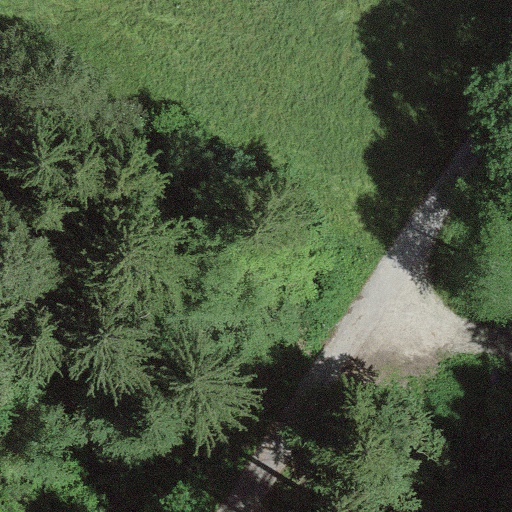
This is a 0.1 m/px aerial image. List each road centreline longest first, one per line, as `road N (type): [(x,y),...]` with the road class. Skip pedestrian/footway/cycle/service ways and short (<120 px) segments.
road 1 (track): [(420,255),(245,511)]
road 2 (track): [(420,255),(298,511)]
road 3 (track): [(511,107),(420,255)]
